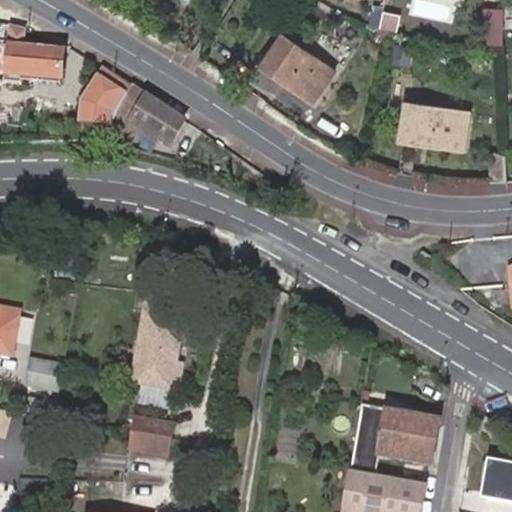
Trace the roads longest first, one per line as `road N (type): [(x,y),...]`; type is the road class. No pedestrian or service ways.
road 1 (secondary): [(39,0),(326,177),(397,204),(511,206)]
road 2 (tertiary): [(483,357),(248,222),(139,183),(0,178)]
road 3 (residential): [(443,511),(464,389),(483,357)]
